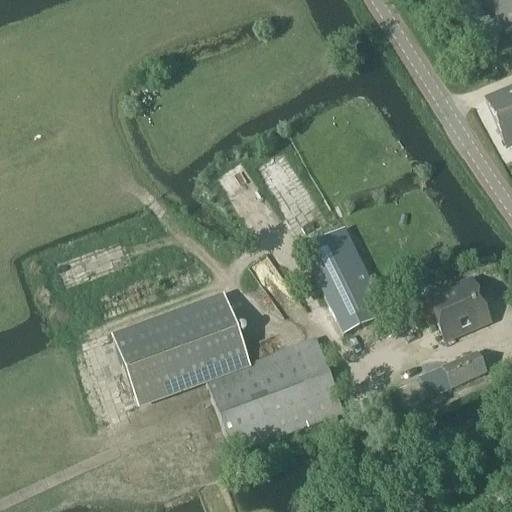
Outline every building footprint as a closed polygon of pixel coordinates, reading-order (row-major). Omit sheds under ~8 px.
[(511,0),(482,0),(504,36),(511,31),(511,0)] [(511,90),(485,102),(505,150),(511,146),(511,90)] [(300,252),(322,295),(343,338),(386,317),(343,231),(300,252)] [(471,283),(427,301),(444,345),(489,327),(471,283)] [(141,404),(204,381),(248,364),(226,300),(117,338),(141,404)] [(314,340),(248,364),(204,381),(203,383),(230,457),(342,416),(314,340)] [(474,355),(415,381),(425,402),(483,376),(474,355)]
